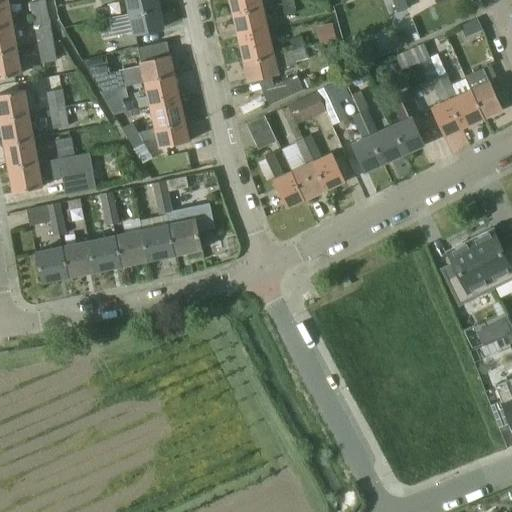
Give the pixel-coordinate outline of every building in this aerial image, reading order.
[(125,0),(129,14),(159,7),(157,0),(125,0)] [(229,0),(234,18),(264,11),(261,0),(229,0)] [(391,0),(396,13),(408,9),(405,0),(391,0)] [(29,4),(33,22),(48,19),(45,1),(29,4)] [(0,3),(0,27),(13,26),(8,2),(0,3)] [(282,6),(285,16),(306,11),(304,2),(294,4),(282,6)] [(129,14),(134,36),(164,29),(159,7),(129,14)] [(96,11),(98,21),(110,18),(109,9),(96,11)] [(234,18),(239,39),(269,32),(264,11),(234,18)] [(98,21),(100,32),(113,30),(110,18),(98,21)] [(33,22),(37,46),(53,43),(48,19),(33,22)] [(0,27),(0,52),(17,50),(13,26),(0,27)] [(269,32),(239,39),(244,62),(274,55),(274,54),(269,32)] [(290,39),(292,49),(304,46),(302,36),(290,39)] [(37,46),(41,64),(56,61),(53,43),(37,46)] [(274,55),(244,62),(249,81),(279,74),(278,70),(297,66),(296,62),(307,59),(304,46),(292,49),(274,54),(274,55)] [(0,52),(0,78),(22,75),(17,50),(0,52)] [(145,82),(174,75),(170,56),(140,63),(141,65),(110,73),(106,56),(82,61),(101,91),(113,89),(125,87),(125,86),(145,82)] [(502,110),(490,82),(489,82),(484,69),(464,78),(470,91),(482,119),(502,110)] [(446,73),(440,76),(464,127),(482,119),(470,91),(457,96),(446,73)] [(150,105),(180,99),(174,75),(145,82),(150,105)] [(262,90),(269,105),(304,89),(297,75),(262,90)] [(464,127),(440,76),(430,80),(440,104),(431,108),(444,136),(464,127)] [(340,80),(316,92),(326,112),(332,125),(345,118),(338,102),(349,97),(341,81),(340,80)] [(127,97),(125,87),(113,89),(115,100),(127,97)] [(0,94),(0,120),(29,115),(24,90),(0,94)] [(46,93),(49,111),(64,109),(61,90),(46,93)] [(287,106),(296,126),(326,112),(316,92),(287,106)] [(391,126),(404,154),(424,145),(411,117),(409,118),(403,107),(411,103),(406,92),(389,99),(400,123),(391,126)] [(150,105),(155,126),(185,120),(180,99),(150,105)] [(49,111),(53,129),(68,126),(64,109),(49,111)] [(368,109),(362,112),(385,163),(404,154),(391,126),(383,130),(379,132),(368,109)] [(352,144),(365,172),(385,163),(362,112),(352,116),(363,139),(352,144)] [(0,120),(4,145),(33,139),(29,115),(0,120)] [(273,134),(264,116),(246,125),(255,143),(273,134)] [(155,126),(160,148),(190,141),(185,120),(155,126)] [(122,129),(124,133),(137,130),(133,123),(122,129)] [(124,133),(132,149),(144,143),(137,130),(124,133)] [(301,140),(325,191),(345,182),(332,154),(321,158),(311,136),(301,140)] [(58,159),(74,156),(71,138),(55,140),(58,159)] [(4,145),(9,168),(38,163),(33,139),(4,145)] [(293,171),(306,200),(325,191),(301,140),(295,143),(305,166),(293,171)] [(273,180),(286,208),(306,200),(293,171),(283,176),(272,153),(264,157),(274,180),(273,180)] [(62,178),(65,195),(95,190),(89,154),(74,156),(58,159),(38,163),(9,168),(13,193),(42,188),(41,182),(62,178)] [(166,181),(152,184),(155,199),(169,196),(166,181)] [(113,192),(99,195),(103,210),(116,208),(113,192)] [(169,196),(155,199),(159,215),(173,212),(169,196)] [(50,222),(63,219),(60,203),(46,205),(50,222)] [(50,222),(46,205),(26,209),(30,226),(50,222)] [(214,228),(209,205),(166,214),(169,224),(169,225),(175,255),(202,250),(198,231),(214,228)] [(116,208),(103,210),(106,226),(119,223),(116,208)] [(50,222),(53,236),(66,234),(63,219),(50,222)] [(142,230),(149,261),(175,255),(169,225),(142,230)] [(116,236),(123,267),(149,261),(142,230),(116,236)] [(493,231),(470,242),(493,288),(511,278),(511,248),(503,252),(493,231)] [(90,241),(96,272),(123,267),(116,236),(90,241)] [(62,247),(69,278),(96,272),(90,241),(62,247)] [(493,288),(470,242),(448,253),(459,274),(447,280),(459,305),(493,288)] [(36,253),(43,284),(69,278),(62,247),(36,253)] [(506,337),(496,341),(499,349),(509,345),(506,337)] [(511,378),(495,386),(511,428),(511,378)]
